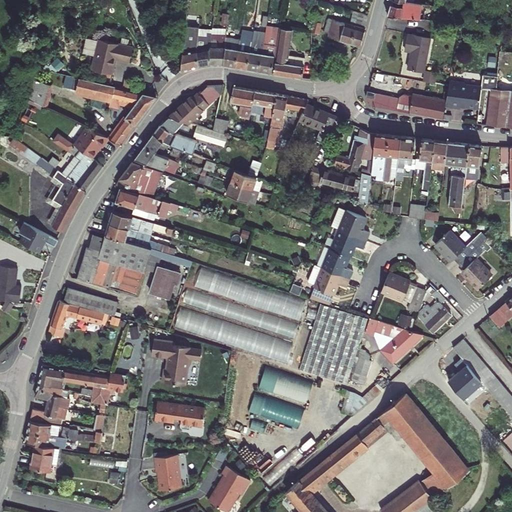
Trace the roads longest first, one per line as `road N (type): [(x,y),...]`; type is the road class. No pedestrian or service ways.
road 1 (residential): [(338,84),(312,88),(210,73),(171,93),(79,222),(18,379)]
road 2 (residential): [(425,360),(274,489)]
road 3 (residential): [(338,84),(370,119),(511,138)]
road 4 (residential): [(364,302),(382,257),(402,245),(477,315)]
road 5 (residential): [(151,363),(126,511)]
road 6 (residential): [(425,360),(511,462)]
